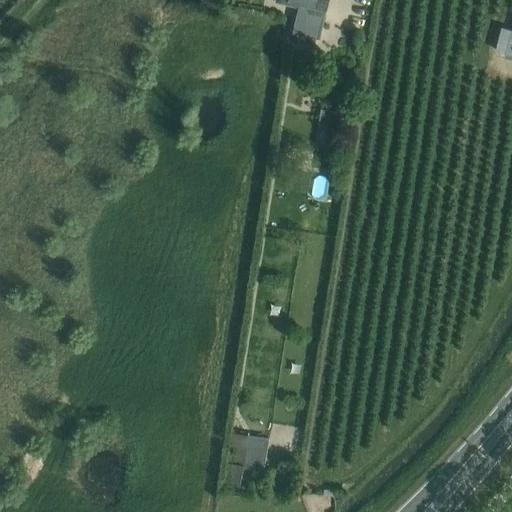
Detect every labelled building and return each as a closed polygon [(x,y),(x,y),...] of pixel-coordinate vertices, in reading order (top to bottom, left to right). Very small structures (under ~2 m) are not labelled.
[(302,0),(300,9),(325,15),(328,0),(302,0)] [(511,55),(511,28),(503,26),(496,52),(511,55)] [(309,88),(308,95),(315,96),(316,89),(309,88)] [(232,434),(227,464),(244,466),(244,465),(247,447),(249,436),(232,434)] [(227,464),(223,488),(239,491),(242,478),(244,466),(227,464)]
